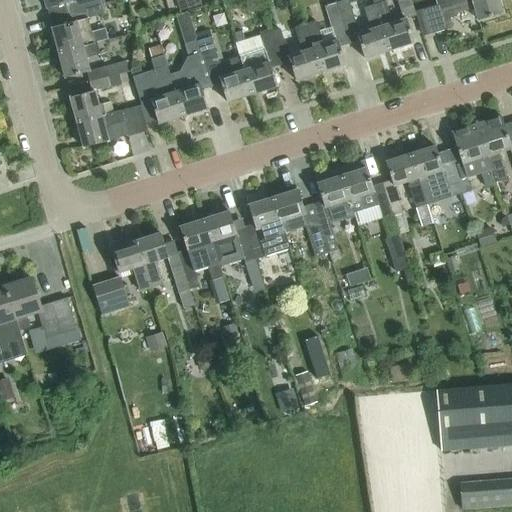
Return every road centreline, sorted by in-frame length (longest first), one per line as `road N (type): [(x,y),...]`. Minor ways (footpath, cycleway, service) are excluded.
road 1 (residential): [(58,218),(511,80)]
road 2 (residential): [(58,218),(1,0)]
road 3 (residential): [(99,375),(58,218)]
